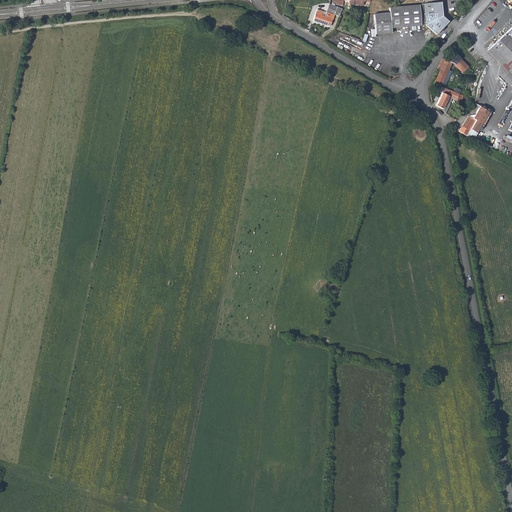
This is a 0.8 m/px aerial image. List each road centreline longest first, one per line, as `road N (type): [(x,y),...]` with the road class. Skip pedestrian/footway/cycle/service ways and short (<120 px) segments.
road 1 (residential): [(408,95),(438,124),(511,510)]
road 2 (track): [(197,0),(194,13),(0,33)]
road 3 (residential): [(408,95),(282,22)]
road 4 (residential): [(485,0),(408,95)]
